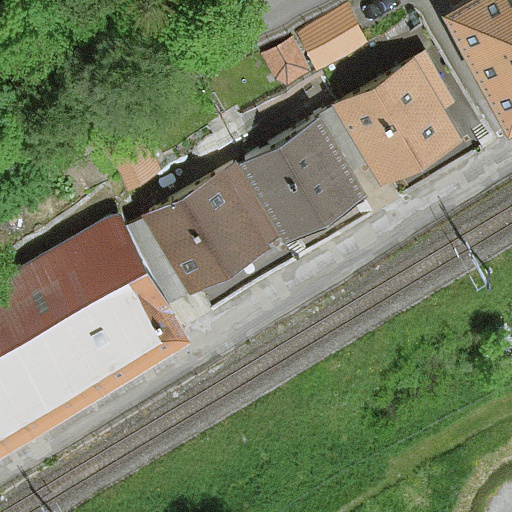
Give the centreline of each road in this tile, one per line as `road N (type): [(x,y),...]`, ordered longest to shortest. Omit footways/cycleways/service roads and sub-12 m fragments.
road 1 (residential): [(511,139),(0,450)]
road 2 (residential): [(309,0),(161,76),(0,175)]
